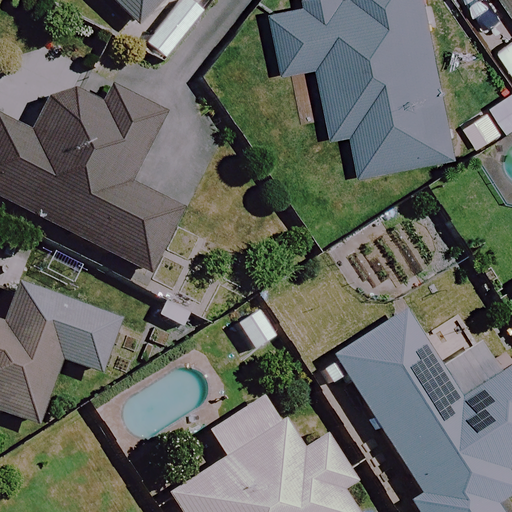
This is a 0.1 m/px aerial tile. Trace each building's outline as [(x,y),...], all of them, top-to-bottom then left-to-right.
[(94,0),(129,33),(161,0),(94,0)] [(468,153),(431,0),(337,0),(275,15),(289,76),(322,68),(339,140),(356,136),(366,178),(468,153)] [(158,115),(108,90),(96,116),(52,94),(30,138),(0,122),(0,204),(146,277),(177,215),(122,188),(158,115)] [(511,133),(511,95),(493,108),(510,135),(511,133)] [(0,418),(35,431),(58,365),(100,380),(120,324),(13,286),(0,323),(0,418)] [(496,475),(511,465),(511,368),(454,406),(399,319),(331,363),(419,500),(408,507),(411,511),(489,511),(488,511),(510,497),(496,475)] [(297,455),(262,400),(205,436),(222,462),(166,497),(174,511),(347,511),(335,493),(350,485),(321,440),(297,455)]
